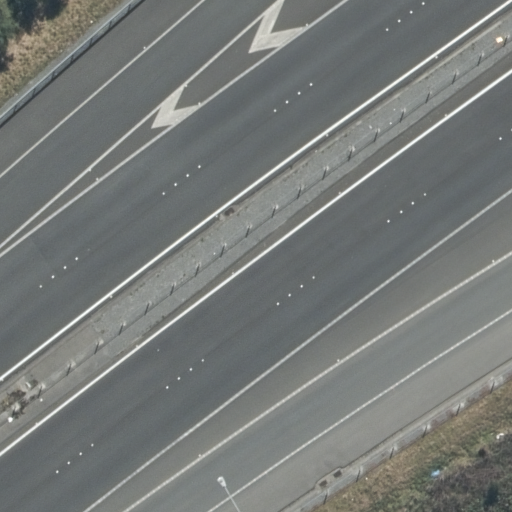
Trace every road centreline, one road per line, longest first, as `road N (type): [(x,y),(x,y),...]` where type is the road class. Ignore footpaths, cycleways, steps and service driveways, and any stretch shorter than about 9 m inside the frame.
road 1 (trunk): [(511,132),(9,511)]
road 2 (trunk): [(0,318),(425,0)]
road 3 (trunk): [(511,276),(135,511)]
road 4 (trunk): [(0,211),(243,0)]
